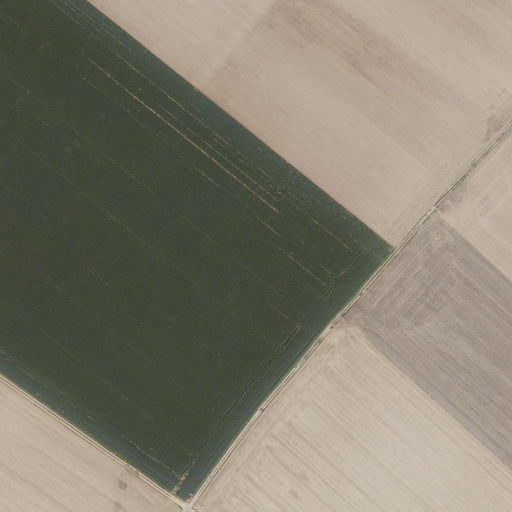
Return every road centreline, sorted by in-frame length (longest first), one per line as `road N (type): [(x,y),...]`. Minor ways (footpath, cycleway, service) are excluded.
road 1 (track): [(511,122),(304,355),(184,511)]
road 2 (track): [(189,511),(0,380)]
